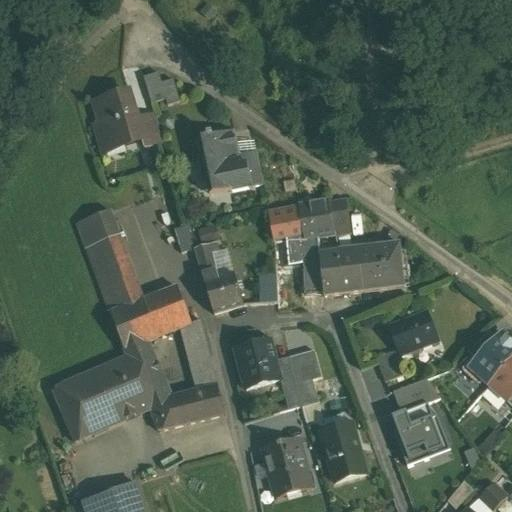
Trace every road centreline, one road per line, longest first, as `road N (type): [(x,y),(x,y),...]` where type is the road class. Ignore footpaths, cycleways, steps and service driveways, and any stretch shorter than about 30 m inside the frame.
road 1 (residential): [(361,198),(219,94),(130,8)]
road 2 (residential): [(253,511),(218,330),(331,321)]
road 3 (track): [(0,154),(130,8),(126,0)]
road 4 (residential): [(405,511),(331,321)]
road 5 (residential): [(511,313),(361,198)]
road 6 (unknown): [(236,328),(225,298),(183,261),(148,184)]
road 7 (residential): [(361,198),(385,173),(511,140)]
